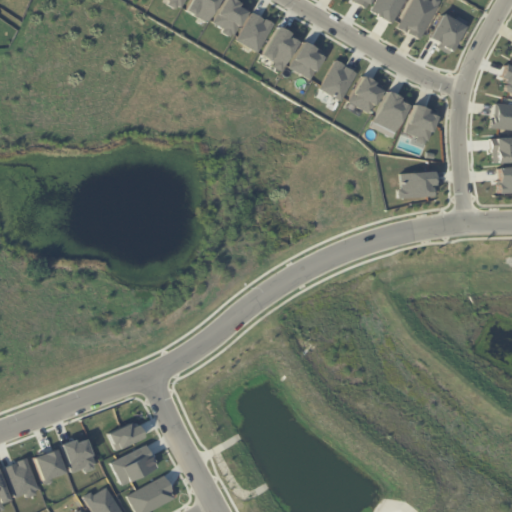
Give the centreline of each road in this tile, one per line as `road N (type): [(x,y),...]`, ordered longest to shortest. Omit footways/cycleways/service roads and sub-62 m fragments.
road 1 (residential): [(0,432),(165,371),(288,280),(344,251),(396,235),(511,222)]
road 2 (residential): [(505,0),(460,88),(463,224)]
road 3 (residential): [(460,88),(421,77),(288,0)]
road 4 (residential): [(150,376),(220,511)]
